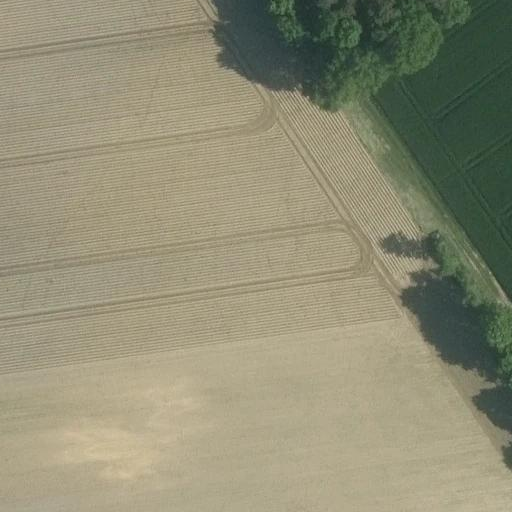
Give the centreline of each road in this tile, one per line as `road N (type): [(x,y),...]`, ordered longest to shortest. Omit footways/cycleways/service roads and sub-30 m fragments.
road 1 (track): [(263,0),(511,375)]
road 2 (track): [(347,134),(0,183)]
